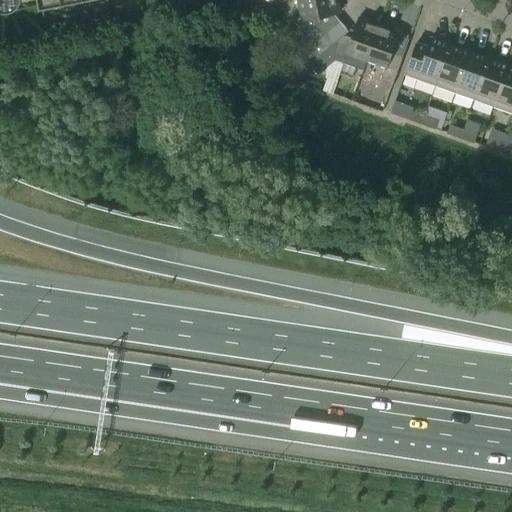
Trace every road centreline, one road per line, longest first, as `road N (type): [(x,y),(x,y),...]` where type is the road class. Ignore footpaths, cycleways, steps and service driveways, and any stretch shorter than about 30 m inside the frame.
road 1 (motorway): [(511,344),(84,250),(0,223)]
road 2 (motorway): [(511,377),(0,304)]
road 3 (motorway): [(0,363),(324,411)]
road 4 (motorway): [(0,391),(106,404),(324,411)]
road 5 (motorway): [(324,411),(511,439)]
